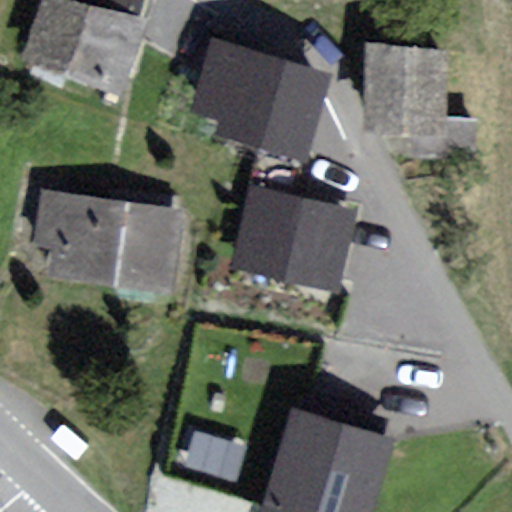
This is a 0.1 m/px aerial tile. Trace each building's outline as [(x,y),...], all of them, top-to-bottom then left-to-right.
[(41,0),(33,0),(13,66),(117,98),(140,22),(130,19),(135,0),(53,0),(52,3),(41,0)] [(311,72),(211,31),(179,108),(279,149),(311,72)] [(429,52),(346,42),(346,90),(387,161),(461,164),(462,119),(426,116),(429,52)] [(340,298),(365,212),(255,181),(230,267),(340,298)] [(179,218),(36,193),(22,268),(166,293),(179,218)] [(346,511),(370,443),(275,411),(241,511),(346,511)]
